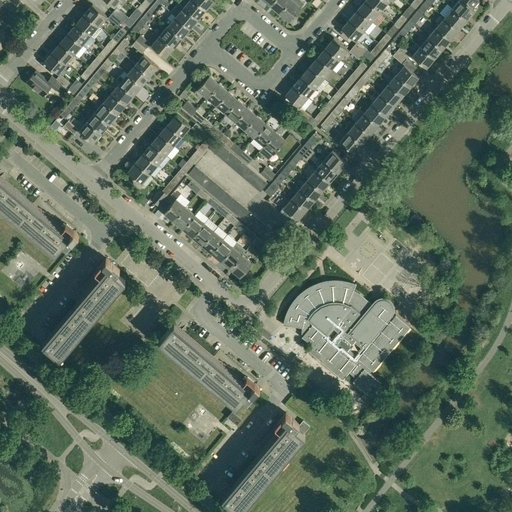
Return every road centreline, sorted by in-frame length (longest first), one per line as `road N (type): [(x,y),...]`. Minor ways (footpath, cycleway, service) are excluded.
road 1 (residential): [(215,286),(245,311),(508,1)]
road 2 (residential): [(215,286),(194,312),(284,387),(207,480)]
road 3 (residential): [(206,46),(91,181)]
road 4 (residential): [(26,326),(126,211)]
road 5 (primary): [(0,353),(97,459)]
road 6 (primary): [(112,442),(0,352)]
road 7 (residential): [(294,51),(260,92),(206,46)]
road 8 (residential): [(294,51),(240,6),(206,46)]
